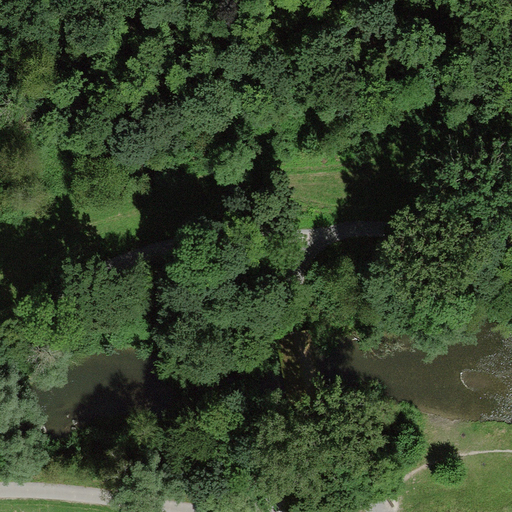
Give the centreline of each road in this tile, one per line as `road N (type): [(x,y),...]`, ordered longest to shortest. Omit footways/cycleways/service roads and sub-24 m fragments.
road 1 (track): [(0,498),(68,493),(189,511),(266,511),(316,465),(293,331),(291,238),(367,227),(511,251)]
road 2 (track): [(291,238),(167,245),(74,280),(0,320)]
